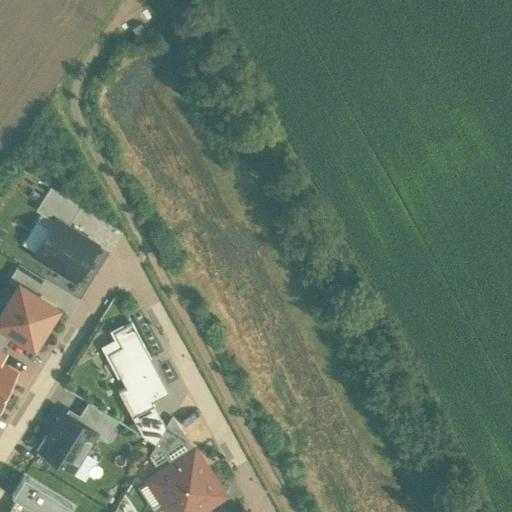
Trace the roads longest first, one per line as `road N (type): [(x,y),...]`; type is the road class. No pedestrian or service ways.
road 1 (residential): [(263,508),(155,304),(122,263)]
road 2 (residential): [(0,461),(122,263)]
